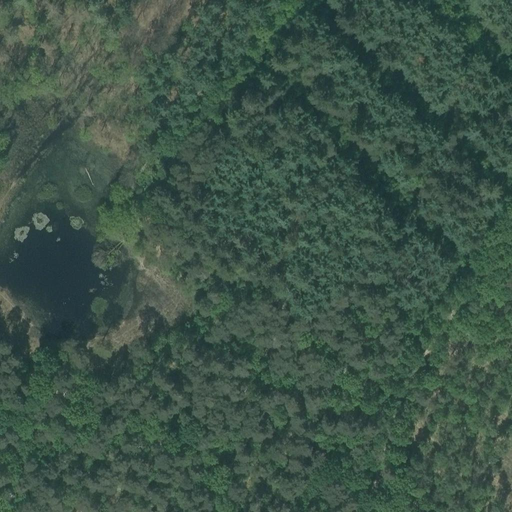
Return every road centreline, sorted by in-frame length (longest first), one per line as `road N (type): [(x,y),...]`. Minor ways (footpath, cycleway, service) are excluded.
road 1 (track): [(364,511),(392,412),(511,223)]
road 2 (track): [(149,237),(129,257),(133,277),(109,322),(77,345),(47,405),(0,451)]
road 3 (track): [(0,206),(154,0)]
